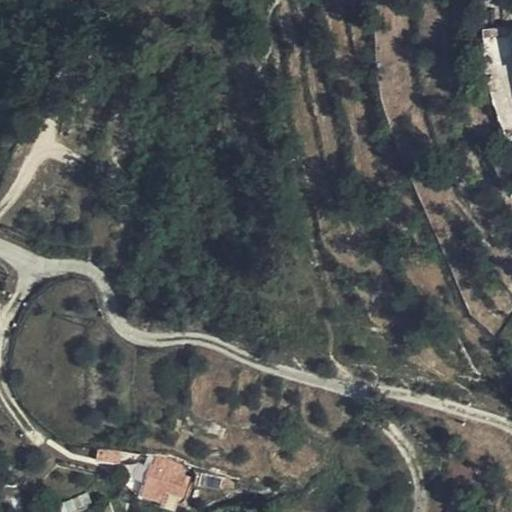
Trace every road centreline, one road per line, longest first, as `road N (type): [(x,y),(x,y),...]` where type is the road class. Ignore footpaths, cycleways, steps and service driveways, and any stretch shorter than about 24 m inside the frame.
road 1 (track): [(0,249),(35,269),(96,276),(112,316),(138,338),(199,339),(358,392)]
road 2 (track): [(358,392),(511,428)]
road 3 (track): [(358,392),(394,442),(414,484),(416,511)]
